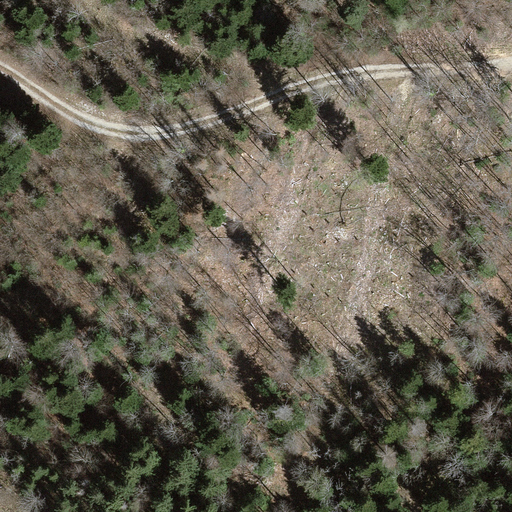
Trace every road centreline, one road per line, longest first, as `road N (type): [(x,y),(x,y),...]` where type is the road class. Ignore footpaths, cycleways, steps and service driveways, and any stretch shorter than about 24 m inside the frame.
road 1 (track): [(0,71),(81,120),(137,133),(197,125),(353,71),(511,69)]
road 2 (track): [(86,0),(154,46),(276,97)]
